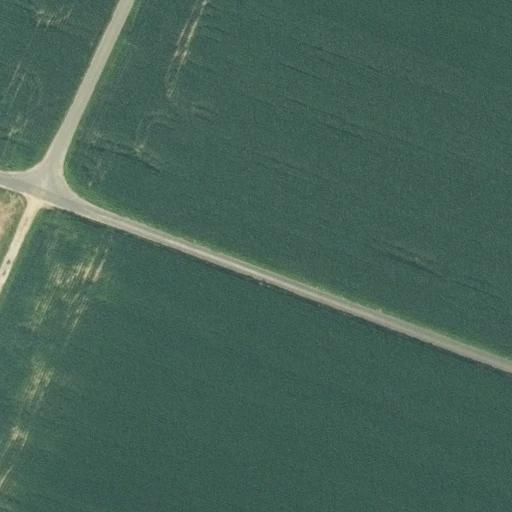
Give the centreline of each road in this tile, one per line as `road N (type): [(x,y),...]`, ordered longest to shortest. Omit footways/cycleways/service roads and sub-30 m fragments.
road 1 (unclassified): [(39,193),(511,369)]
road 2 (residential): [(39,193),(127,0)]
